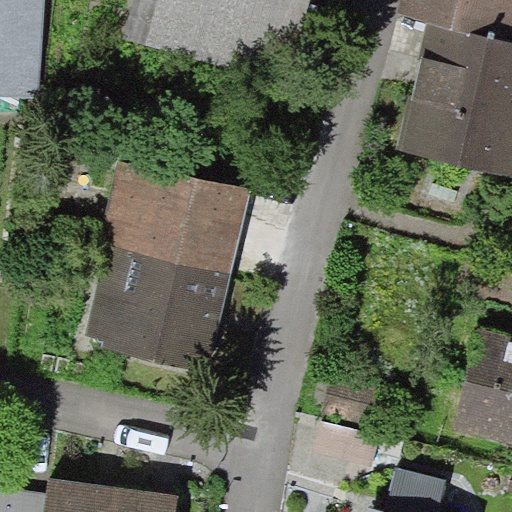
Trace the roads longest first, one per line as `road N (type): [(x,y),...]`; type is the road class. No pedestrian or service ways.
road 1 (residential): [(368,0),(256,457)]
road 2 (residential): [(256,457),(0,396)]
